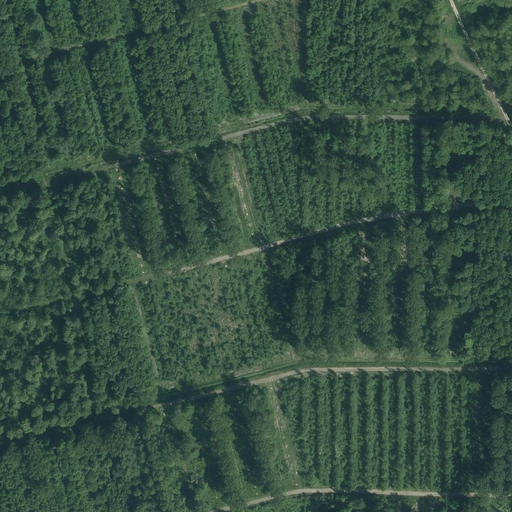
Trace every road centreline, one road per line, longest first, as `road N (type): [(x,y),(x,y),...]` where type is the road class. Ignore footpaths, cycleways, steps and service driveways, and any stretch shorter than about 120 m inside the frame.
road 1 (track): [(511,197),(331,227),(74,295),(43,178),(0,68)]
road 2 (track): [(511,494),(306,490),(210,511)]
road 3 (track): [(450,0),(511,128)]
